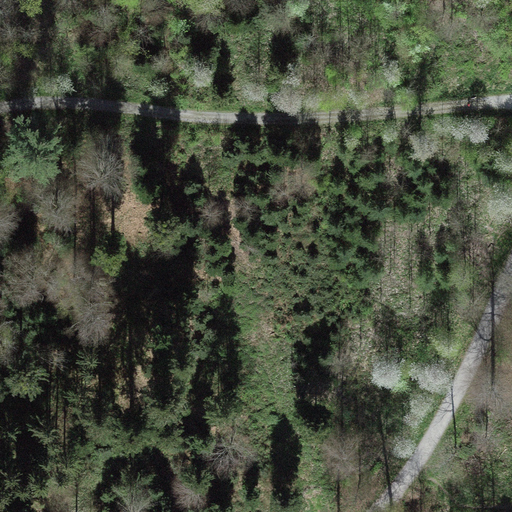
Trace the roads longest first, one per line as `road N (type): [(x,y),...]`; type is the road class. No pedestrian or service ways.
road 1 (track): [(0,111),(77,107),(350,121),(511,103)]
road 2 (track): [(384,511),(414,469),(511,272)]
